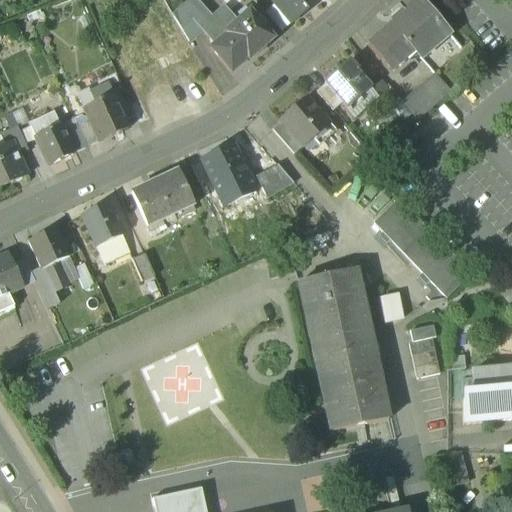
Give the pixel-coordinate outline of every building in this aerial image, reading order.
[(269,0),(275,6),(291,25),(319,2),(317,0),(269,0)] [(211,21),(195,1),(173,19),(189,44),(202,33),(201,32),(212,22),(211,21)] [(449,36),(419,2),(367,46),(390,73),(413,53),(420,61),(449,36)] [(291,25),(275,6),(265,14),(281,33),(291,25)] [(224,10),(211,21),(212,22),(201,32),(202,33),(213,47),(209,50),(230,74),(247,61),(224,34),(235,24),(224,10)] [(235,24),(224,34),(247,61),(248,63),(273,41),(249,13),(235,24)] [(357,71),(349,62),(323,84),(325,86),(341,105),(346,111),(371,90),(356,72),(357,71)] [(434,75),(401,103),(417,122),(450,94),(434,75)] [(341,105),(325,86),(316,94),(332,112),(341,105)] [(108,88),(91,96),(95,105),(83,111),(89,123),(98,143),(98,144),(127,130),(112,97),(108,88)] [(334,133),(305,99),(279,121),(280,123),(297,143),(302,149),(317,137),(322,144),(334,133)] [(53,113),(28,125),(35,139),(60,127),(53,113)] [(73,120),(60,127),(73,155),(87,148),(78,128),(77,129),(73,120)] [(89,123),(78,128),(87,148),(98,143),(89,123)] [(297,143),(280,123),(272,130),(289,150),(297,143)] [(60,127),(35,139),(48,167),(73,155),(60,127)] [(17,130),(0,137),(4,147),(11,144),(16,155),(26,150),(17,130)] [(4,147),(0,149),(0,189),(26,177),(16,155),(11,144),(4,147)] [(233,147),(201,161),(202,162),(211,182),(217,197),(251,182),(233,147)] [(211,182),(202,162),(191,167),(200,187),(211,182)] [(276,166),(254,178),(266,199),(293,185),(276,166)] [(177,174),(155,184),(170,217),(193,207),(177,174)] [(155,184),(131,195),(147,228),(170,217),(155,184)] [(469,277),(397,202),(373,226),(445,300),(469,277)] [(122,237),(107,205),(81,217),(96,249),(122,237)] [(68,259),(54,230),(27,243),(41,272),(41,271),(51,293),(65,286),(55,265),(68,259)] [(144,255),(131,261),(141,283),(154,277),(144,255)] [(22,288),(8,258),(0,261),(0,298),(8,295),(22,288)] [(84,265),(73,270),(83,290),(93,285),(84,265)] [(354,271),(297,284),(330,434),(387,421),(354,271)] [(399,294),(380,298),(385,323),(404,320),(399,294)] [(8,295),(0,298),(0,317),(15,310),(8,295)] [(432,328),(409,334),(411,345),(431,341),(435,340),(432,328)] [(411,345),(408,346),(416,381),(439,376),(431,341),(411,345)] [(511,368),(510,370),(471,374),(473,402),(472,402),(462,403),(462,426),(511,421),(511,368)] [(446,457),(433,459),(438,490),(468,484),(459,454),(446,457)] [(511,457),(501,459),(503,471),(511,469),(511,457)] [(200,490),(151,501),(153,511),(205,511),(200,490)]
